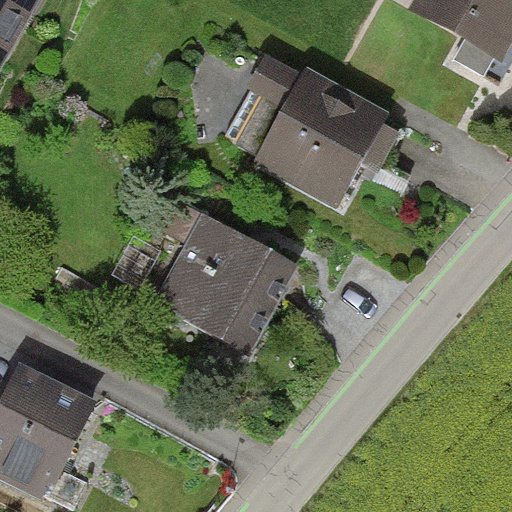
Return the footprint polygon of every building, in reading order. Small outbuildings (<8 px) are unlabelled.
[(0,0),(0,58),(32,0),(0,0)] [(511,31),(511,0),(423,0),(419,8),(499,54),(511,31)] [(381,121),(310,82),(267,161),(338,199),(381,121)] [(291,275),(204,227),(162,303),(249,351),(291,275)] [(89,409),(26,378),(0,429),(0,455),(53,481),(89,409)]
